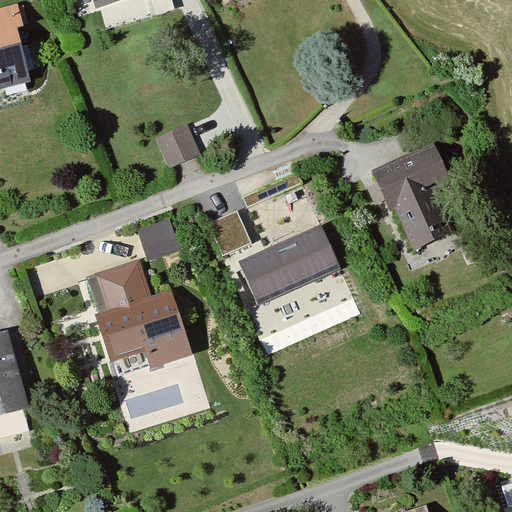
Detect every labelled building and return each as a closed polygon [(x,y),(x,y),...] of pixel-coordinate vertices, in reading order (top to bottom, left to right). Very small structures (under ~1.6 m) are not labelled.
[(83,0),(87,13),(134,0),(83,0)] [(0,90),(23,85),(10,36),(30,31),(23,4),(0,9),(0,90)] [(191,123),(160,137),(173,167),(205,153),(191,123)] [(431,143),(360,175),(397,257),(437,239),(418,196),(448,182),(431,143)] [(297,188),(204,230),(243,315),(336,274),(297,188)] [(142,227),(150,258),(183,250),(175,218),(142,227)] [(39,293),(66,284),(58,259),(30,268),(39,293)] [(134,261),(87,277),(101,318),(87,323),(100,362),(179,335),(165,292),(147,298),(134,261)] [(0,341),(0,414),(18,410),(0,341)]
